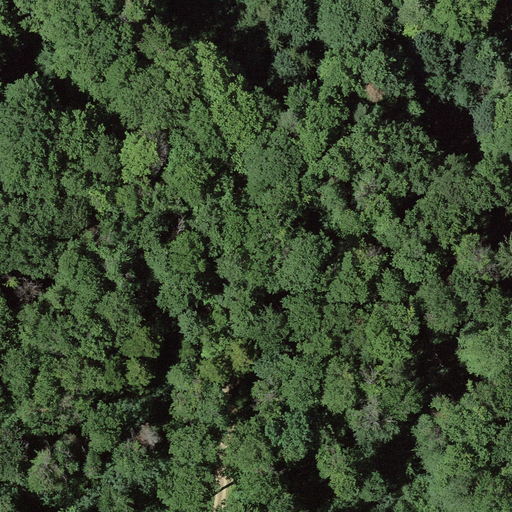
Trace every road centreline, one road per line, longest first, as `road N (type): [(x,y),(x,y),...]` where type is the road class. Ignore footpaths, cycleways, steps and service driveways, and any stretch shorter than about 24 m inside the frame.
road 1 (track): [(357,66),(0,235)]
road 2 (track): [(239,195),(294,115),(357,66),(511,6)]
road 3 (track): [(219,511),(239,195)]
road 4 (track): [(0,359),(45,340),(157,234),(239,195)]
